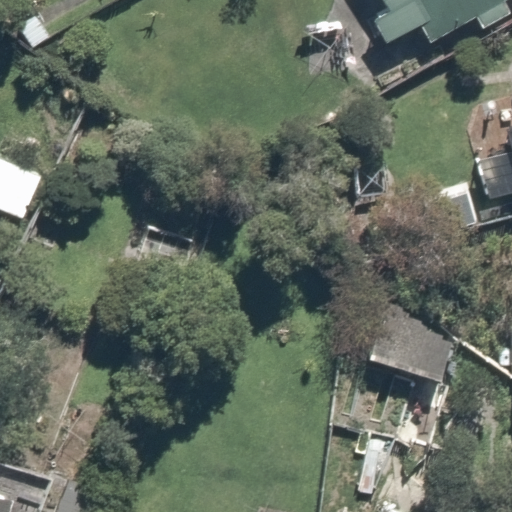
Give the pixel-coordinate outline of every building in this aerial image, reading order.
[(361,0),(351,8),(368,32),(396,12),(416,39),(470,0),(361,0)] [(511,108),(485,117),(507,187),(511,185),(511,108)] [(35,164),(0,149),(0,207),(14,214),(35,164)] [(511,314),(494,314),(493,369),(511,369),(511,314)] [(408,511),(351,489),(341,511),(408,511)]
